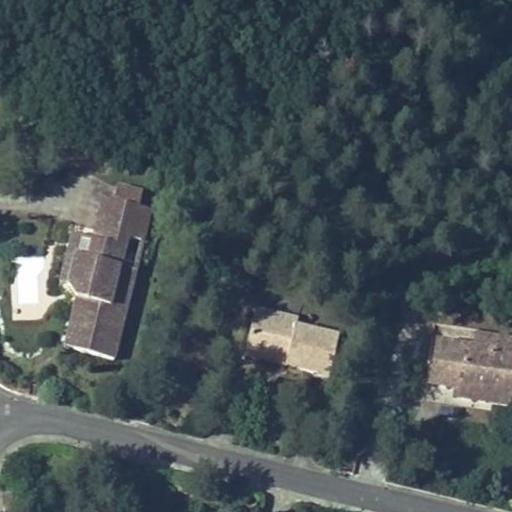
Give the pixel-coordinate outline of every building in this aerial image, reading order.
[(124,225),(148,230),(152,214),(129,208),(124,225)] [(161,233),(148,230),(124,225),(112,222),(106,252),(142,259),(156,261),(161,233)] [(135,291),(142,259),(106,252),(103,264),(123,270),(122,289),(135,291)] [(13,255),(14,305),(41,305),(40,255),(13,255)] [(100,282),(103,264),(80,259),(70,310),(79,312),(85,280),(100,282)] [(148,295),(135,291),(122,289),(123,270),(103,264),(100,282),(85,280),(79,312),(89,323),(101,324),(89,372),(130,380),(148,295)] [(290,362),(289,372),(334,382),(342,342),(304,336),(303,327),(254,319),(246,352),(290,362)] [(80,370),(89,372),(101,324),(89,323),(80,370)] [(438,375),(443,337),(433,335),(429,375),(438,375)] [(480,342),(443,337),(438,375),(435,389),(445,399),(457,399),(456,409),(491,414),(492,410),(511,412),(511,354),(480,350),(480,342)] [(244,363),(289,372),(290,362),(246,352),(244,363)]
